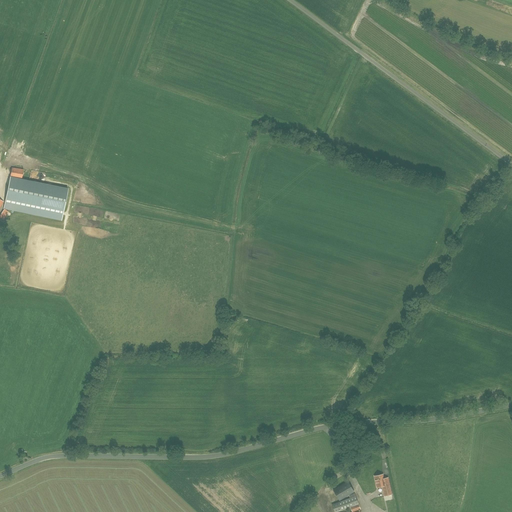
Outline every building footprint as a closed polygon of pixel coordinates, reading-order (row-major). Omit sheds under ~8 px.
[(10,177),(21,179),(23,170),(12,168),(10,177)] [(68,190),(10,178),(4,208),(62,220),(68,190)] [(375,477),(377,488),(383,487),(385,496),(391,495),(388,480),(384,481),(383,475),(375,477)] [(348,482),(333,491),(340,501),(354,492),(348,482)] [(332,505),(334,511),(337,511),(359,504),(355,494),(349,496),(350,499),(332,505)]
